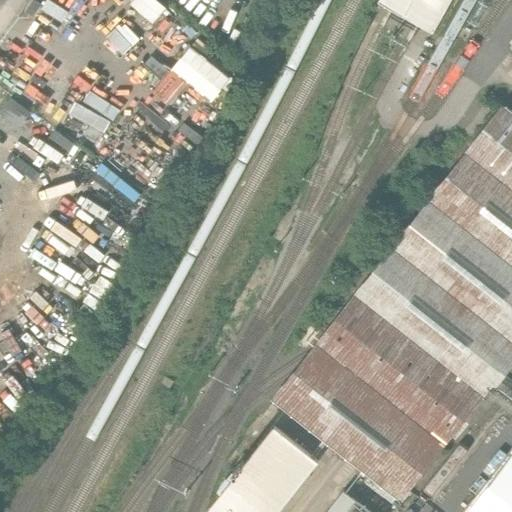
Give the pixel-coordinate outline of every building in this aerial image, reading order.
[(158,21),(171,6),(163,0),(136,0),(135,2),(158,21)] [(380,0),(379,4),(391,11),(414,24),(433,34),(451,0),(380,0)] [(190,46),(174,71),(218,98),(234,73),(190,46)] [(511,109),(507,106),(306,361),(275,400),(401,499),(511,359),(511,109)] [(274,427),(208,511),(209,511),(277,511),(318,461),(274,427)] [(511,511),(511,453),(466,511),(511,511)] [(369,511),(343,491),(326,511),(369,511)]
